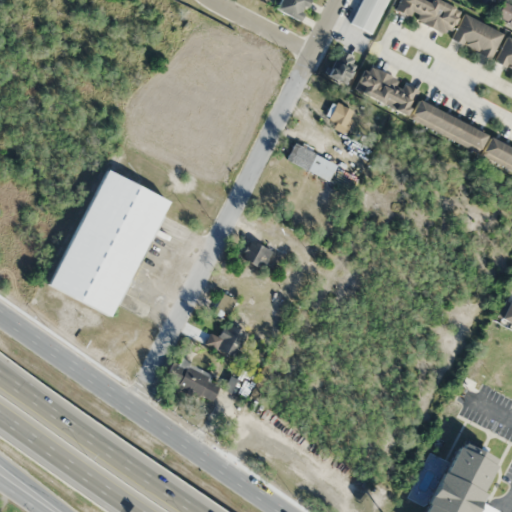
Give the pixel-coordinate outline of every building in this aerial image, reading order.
[(307,0),(276,0),(272,8),(295,21),(307,0)] [(370,34),(386,0),(360,0),(349,24),(370,34)] [(511,66),(511,36),(429,0),(398,0),(392,15),(511,66)] [(511,27),(511,0),(503,0),(494,18),(511,27)] [(325,74),(343,84),(357,60),(339,49),(325,74)] [(350,95),(511,172),(511,149),(414,102),(419,90),(364,64),(350,95)] [(344,126),(352,112),(336,102),(328,117),(344,126)] [(335,163),(291,142),(283,160),(328,180),(335,163)] [(46,286),(110,315),(162,197),(98,168),(46,286)] [(256,232),(276,240),(282,225),(262,216),(256,232)] [(261,267),(269,249),(248,239),(240,257),(261,267)] [(233,298),(220,292),(213,307),(226,313),(233,298)] [(511,326),(511,304),(505,301),(496,319),(511,326)] [(245,332),(225,322),(212,345),(231,356),(245,332)] [(209,381),(212,373),(178,357),(166,382),(209,403),(217,385),(209,381)] [(493,511),(495,509),(479,500),(482,495),(477,492),(491,465),(488,464),(491,457),(458,440),(455,445),(452,443),(415,511),(493,511)]
